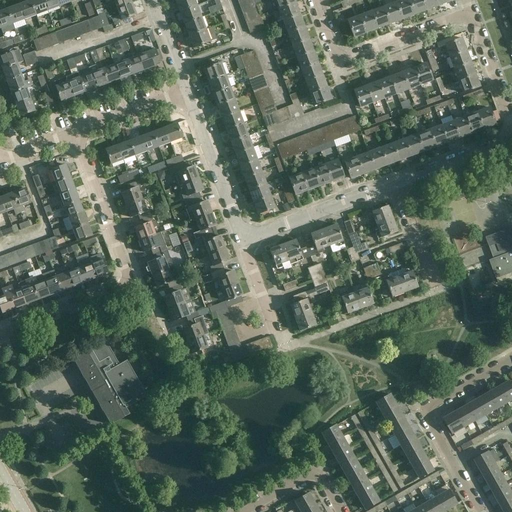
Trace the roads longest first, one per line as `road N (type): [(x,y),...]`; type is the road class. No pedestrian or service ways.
road 1 (residential): [(473,20),(459,17),(336,64),(312,0)]
road 2 (residential): [(511,358),(429,407),(429,423),(479,511)]
road 3 (residential): [(398,184),(242,239)]
road 4 (residential): [(127,283),(75,133)]
road 5 (residential): [(242,239),(186,91)]
road 6 (residential): [(0,336),(127,283)]
road 7 (residential): [(340,511),(311,473),(239,511)]
road 8 (residential): [(511,141),(398,184)]
